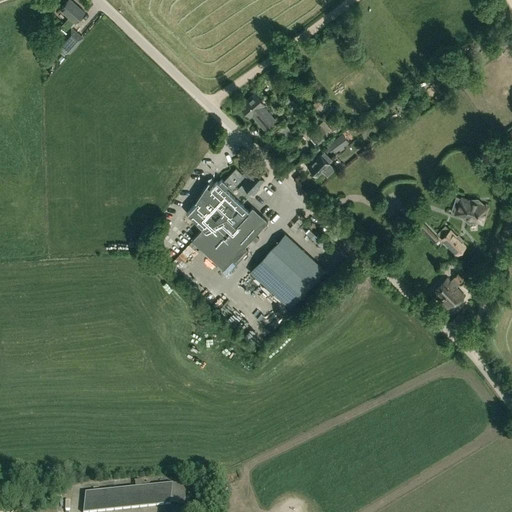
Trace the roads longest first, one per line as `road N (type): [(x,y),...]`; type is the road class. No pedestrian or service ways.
road 1 (unclassified): [(511,406),(468,350),(97,0)]
road 2 (track): [(352,0),(212,105)]
road 3 (unknown): [(300,189),(237,268),(264,303)]
road 4 (track): [(468,350),(511,219)]
